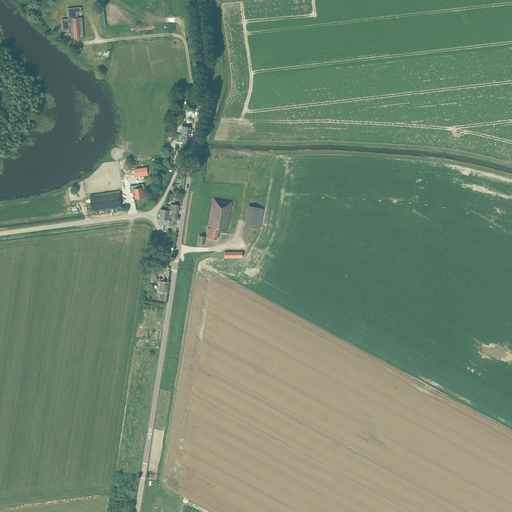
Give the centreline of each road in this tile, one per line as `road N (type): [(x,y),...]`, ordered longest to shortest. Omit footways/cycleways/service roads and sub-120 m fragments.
road 1 (unclassified): [(136,511),(175,269)]
road 2 (track): [(199,115),(181,36),(107,41)]
road 3 (unclassified): [(153,215),(0,235)]
road 4 (unclassified): [(193,143),(204,84),(195,0)]
road 5 (unclassified): [(175,269),(193,143)]
